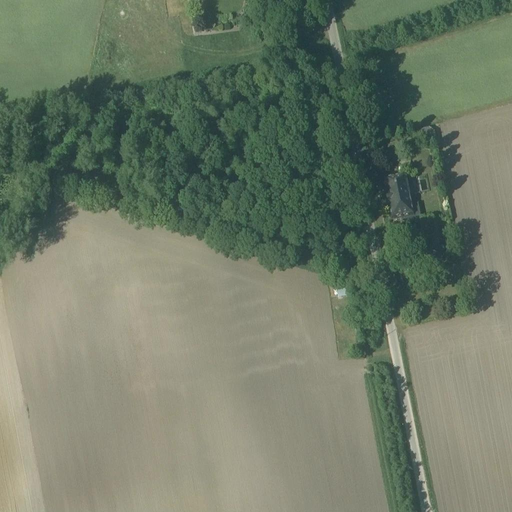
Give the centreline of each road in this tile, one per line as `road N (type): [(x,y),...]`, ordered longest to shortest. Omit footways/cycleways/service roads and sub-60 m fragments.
road 1 (unclassified): [(425,511),(324,0)]
road 2 (track): [(0,156),(73,170),(377,269)]
road 3 (track): [(0,116),(334,42)]
